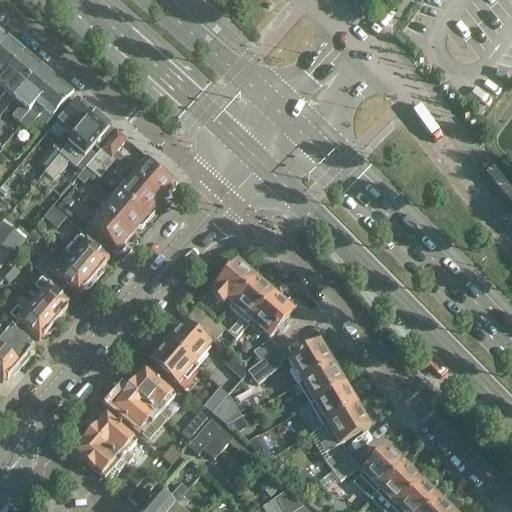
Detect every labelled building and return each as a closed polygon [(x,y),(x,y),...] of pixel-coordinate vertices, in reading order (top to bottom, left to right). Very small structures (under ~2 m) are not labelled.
[(0,50),(0,83),(24,55),(8,42),(0,50)] [(40,69),(24,55),(0,83),(0,100),(5,95),(12,101),(40,69)] [(56,83),(40,69),(12,101),(12,102),(13,104),(12,105),(17,109),(10,118),(22,128),(30,118),(28,116),(56,83)] [(30,118),(22,128),(27,132),(37,121),(45,128),(72,97),(56,83),(28,116),(30,118)] [(40,166),(47,171),(94,115),(78,102),(58,126),(66,133),(40,166)] [(116,134),(94,115),(47,171),(44,175),(54,183),(67,169),(65,167),(68,164),(75,170),(96,146),(101,151),(116,134)] [(19,128),(10,120),(2,129),(12,137),(19,128)] [(101,153),(86,170),(93,176),(99,181),(114,164),(114,163),(113,162),(111,160),(116,154),(117,154),(127,143),(116,134),(101,151),(100,153),(101,153)] [(111,160),(113,162),(114,163),(114,164),(123,172),(129,165),(117,154),(116,154),(111,160)] [(133,179),(161,203),(176,185),(148,161),(133,179)] [(86,170),(77,181),(84,187),(93,176),(86,170)] [(127,185),(118,197),(146,221),(161,203),(133,179),(124,172),(118,178),(127,185)] [(101,202),(96,208),(131,238),(146,221),(118,197),(108,208),(101,202)] [(131,238),(96,208),(89,216),(96,222),(87,232),(115,256),(131,238)] [(43,221),(66,239),(75,228),(52,210),(43,221)] [(0,227),(0,249),(12,258),(25,243),(1,225),(0,227)] [(80,238),(65,255),(94,281),(106,267),(105,266),(108,262),(80,238)] [(0,269),(9,258),(11,259),(12,258),(0,249),(0,269)] [(65,255),(55,266),(51,263),(45,270),(40,266),(35,272),(60,293),(65,287),(77,298),(81,293),(82,295),(94,281),(65,255)] [(212,296),(223,306),(223,307),(228,312),(256,281),(238,265),(225,280),(222,277),(212,289),(216,292),(212,296)] [(20,275),(9,266),(0,277),(0,278),(4,282),(9,287),(20,275)] [(256,281),(228,312),(239,322),(228,336),(235,342),(274,297),(256,281)] [(41,296),(32,306),(55,326),(68,311),(67,310),(69,307),(41,283),(35,291),(41,296)] [(274,297),(235,342),(236,343),(248,329),(259,339),(262,335),(268,341),(292,314),(274,297)] [(55,326),(32,306),(23,317),(17,311),(10,319),(38,343),(42,339),(43,340),(55,326)] [(224,333),(211,321),(197,309),(186,322),(213,345),(224,333)] [(0,334),(5,338),(0,343),(0,350),(20,368),(32,354),(31,353),(34,349),(5,325),(0,330),(0,334)] [(182,327),(166,345),(193,369),(210,351),(182,327)] [(270,342),(253,356),(260,365),(278,352),(270,342)] [(193,369),(166,345),(150,364),(177,388),(193,369)] [(288,365),(301,386),(332,367),(319,346),(288,365)] [(20,368),(0,350),(0,382),(3,385),(7,380),(8,381),(20,368)] [(278,352),(260,365),(247,375),(257,388),(281,369),(278,366),(285,361),(278,352)] [(223,367),(240,382),(247,376),(229,360),(223,367)] [(332,367),(301,386),(292,391),(297,399),(299,398),(299,397),(305,393),(313,406),(344,388),(332,367)] [(144,373),(128,391),(159,418),(158,418),(165,424),(170,418),(164,412),(175,399),(144,373)] [(313,406),(299,415),(312,435),(325,427),(356,408),(344,388),(313,406)] [(159,418),(128,391),(112,410),(142,436),(158,418),(159,418)] [(219,391),(208,404),(216,411),(227,398),(219,391)] [(356,408),(325,427),(338,448),(369,429),(356,408)] [(231,421),(234,425),(246,419),(246,418),(248,417),(244,412),(231,421)] [(201,415),(182,437),(191,446),(210,424),(201,415)] [(105,418),(89,437),(124,468),(125,467),(126,468),(133,460),(123,452),(132,441),(105,418)] [(253,427),(246,419),(234,425),(228,429),(234,437),(238,435),(239,436),(253,427)] [(191,446),(187,450),(198,458),(202,453),(213,463),(231,442),(210,424),(191,446)] [(89,437),(73,456),(106,484),(115,474),(118,476),(124,468),(89,437)] [(191,446),(182,437),(175,445),(184,453),(187,450),(191,446)] [(268,453),(258,440),(246,447),(260,460),(268,453)] [(342,451),(324,464),(325,465),(314,473),(322,482),(332,474),(332,475),(350,461),(342,451)] [(386,451),(352,485),(369,502),(375,496),(403,468),(386,451)] [(350,461),(332,475),(340,485),(358,471),(350,461)] [(403,468),(375,496),(390,511),(393,511),(420,485),(403,468)] [(157,485),(148,477),(143,483),(152,491),(157,485)] [(282,489),(270,477),(259,489),(270,500),(282,489)] [(126,501),(136,509),(152,491),(143,483),(142,483),(126,501)] [(420,485),(393,511),(427,511),(437,502),(420,485)] [(158,494),(142,511),(170,511),(187,493),(180,488),(175,494),(168,503),(158,494)] [(187,493),(170,511),(180,511),(188,504),(189,506),(199,496),(191,489),(187,494),(187,493)] [(271,504),(275,511),(299,511),(302,510),(285,494),(271,504)] [(447,511),(437,502),(427,511),(447,511)]
